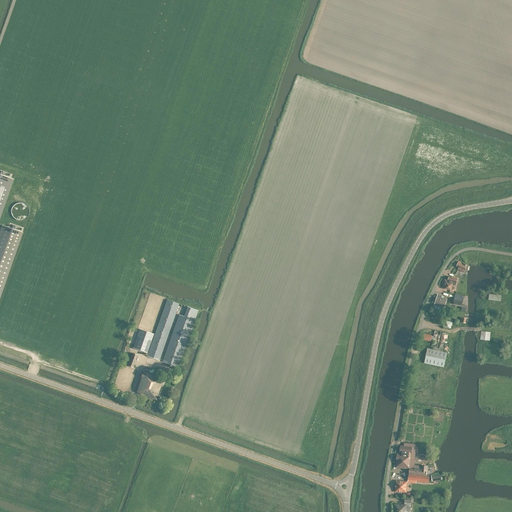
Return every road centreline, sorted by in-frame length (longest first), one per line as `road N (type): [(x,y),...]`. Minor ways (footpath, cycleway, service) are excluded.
road 1 (tertiary): [(348,487),(0,365)]
road 2 (tertiary): [(511,200),(445,214),(418,240),(382,316),(348,487)]
road 3 (unclassified): [(386,511),(401,398),(438,279),(462,249),(511,254)]
